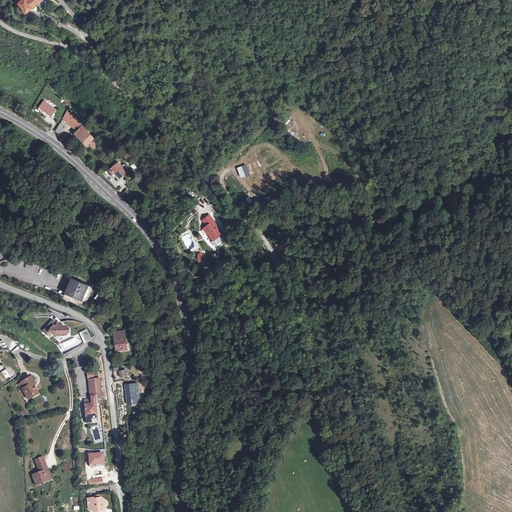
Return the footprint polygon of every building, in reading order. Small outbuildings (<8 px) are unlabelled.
[(18,0),(25,11),(28,9),(31,7),(41,0),(18,0)] [(44,101),(38,109),(42,112),(51,118),(53,116),(51,115),(55,110),(44,101)] [(68,110),(67,112),(81,126),(83,124),(68,110)] [(67,112),(63,118),(76,130),(81,126),(67,112)] [(60,123),(55,131),(60,136),(64,129),(62,127),(63,126),(60,123)] [(82,127),(75,134),(86,146),(94,139),(82,127)] [(129,153),(125,156),(127,159),(127,158),(130,161),(134,158),(131,155),(129,153)] [(118,163),(109,171),(112,175),(114,173),(116,176),(119,178),(126,172),(118,163)] [(245,165),(237,168),(241,179),(249,176),(245,165)] [(260,200),(262,206),(278,200),(275,194),(260,200)] [(211,214),(202,220),(207,226),(204,228),(209,233),(208,234),(213,241),(222,234),(213,221),(216,220),(211,214)] [(93,289),(72,280),(66,293),(87,303),(86,304),(91,306),(92,305),(93,304),(87,301),(93,289)] [(113,298),(101,290),(93,304),(92,305),(91,306),(90,309),(97,313),(107,298),(111,300),(113,298)] [(68,333),(67,329),(65,327),(60,327),(61,326),(61,324),(60,324),(59,323),(58,323),(57,324),(56,324),(52,321),(43,331),(49,336),(51,334),(55,334),(55,336),(58,339),(60,336),(65,336),(68,333)] [(124,331),(114,332),(116,350),(127,348),(124,331)] [(30,377),(21,382),(22,383),(24,388),(22,389),(27,397),(31,395),(33,397),(38,394),(33,386),(32,384),(34,383),(30,377)] [(84,400),(86,419),(90,419),(97,418),(95,403),(101,403),(99,379),(89,380),(90,395),(90,396),(90,398),(89,399),(84,400)] [(137,384),(125,385),(127,401),(131,400),(131,403),(139,402),(139,395),(138,390),(137,384)] [(99,466),(99,464),(103,464),(103,454),(89,455),(89,465),(89,467),(99,466)] [(39,472),(32,475),(36,484),(45,480),(46,482),(51,480),(47,469),(42,457),(35,460),(39,472)] [(93,498),(87,498),(88,506),(89,505),(90,509),(93,511),(102,511),(101,507),(104,507),(104,501),(100,498),(96,499),(94,499),(93,498)]
